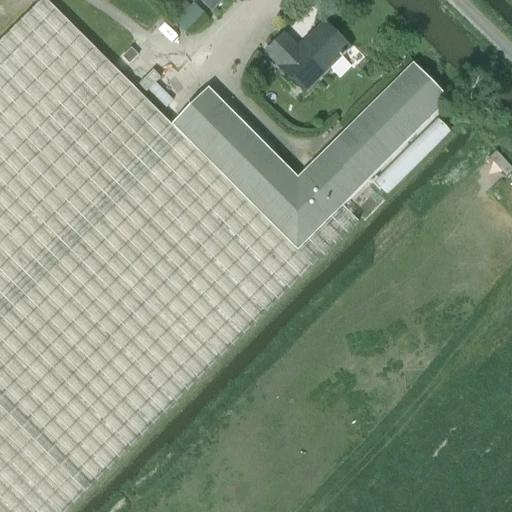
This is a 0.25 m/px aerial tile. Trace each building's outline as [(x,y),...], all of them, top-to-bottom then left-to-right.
[(43,0),(0,43),(0,511),(67,511),(357,223),(342,208),(297,253),(171,127),(145,102),(130,86),(43,0)] [(198,0),(211,12),(223,0),(198,0)] [(304,95),(350,50),(323,23),(298,48),(284,35),(264,55),(304,95)] [(207,90),(171,127),(297,253),(342,208),(448,102),(412,65),(297,180),(207,90)] [(145,93),(160,79),(153,72),(138,86),(145,93)]
